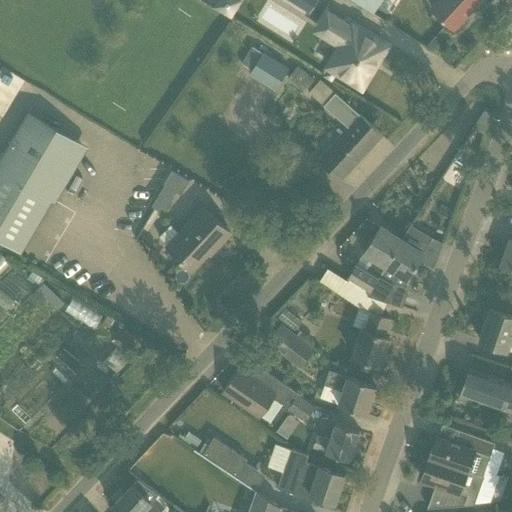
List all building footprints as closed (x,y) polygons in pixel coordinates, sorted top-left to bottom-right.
[(213,7),(229,17),(230,18),(231,18),(236,10),(241,3),(241,0),(240,0),(217,0),(213,6),(213,7)] [(350,0),(373,13),(380,0),(350,0)] [(438,0),(431,8),(453,28),(479,0),(438,0)] [(386,47),(352,26),(326,9),(313,31),(314,32),(336,46),(336,47),(323,68),(329,71),(327,74),(330,76),(334,71),(361,88),(373,69),(371,68),(376,59),(378,61),(386,47)] [(241,63),(252,70),(262,53),(251,46),(241,63)] [(275,90),(288,69),(263,53),(262,53),(252,70),(250,74),(275,90)] [(286,75),(301,89),(313,77),(298,63),(286,75)] [(340,180),(382,135),(361,114),(334,93),(323,105),(349,127),(319,160),(340,180)] [(472,128),(483,133),(491,113),(484,110),(472,128)] [(0,160),(0,238),(21,251),(82,147),(27,115),(0,160)] [(232,198),(253,187),(245,172),(224,183),(232,198)] [(155,207),(163,212),(176,191),(165,184),(152,206),(155,207)] [(167,246),(192,270),(214,246),(216,247),(230,233),(203,207),(179,233),(171,225),(159,236),(168,245),(167,246)] [(371,241),(380,226),(367,219),(359,233),(371,241)] [(385,266),(402,238),(401,238),(401,239),(380,227),(381,226),(380,226),(371,241),(364,253),(385,266)] [(264,243),(271,232),(262,227),(256,238),(264,243)] [(511,238),(510,237),(500,264),(511,268),(511,238)] [(403,291),(407,279),(414,267),(415,268),(417,264),(416,264),(423,252),(422,252),(402,240),(403,239),(402,238),(385,266),(379,277),(378,277),(370,291),(367,295),(385,301),(397,305),(403,291)] [(432,238),(423,252),(419,260),(432,268),(440,247),(442,244),(441,243),(432,238)] [(356,264),(348,277),(370,291),(378,277),(356,264)] [(74,294),(64,307),(92,327),(101,314),(74,294)] [(511,316),(490,309),(479,340),(507,350),(511,335),(511,316)] [(352,356),(379,366),(380,363),(383,364),(386,354),(384,353),(389,338),(383,335),(389,318),(371,311),(365,329),(361,327),(352,356)] [(301,366),(313,350),(280,325),(268,341),(301,366)] [(511,412),(511,383),(469,368),(460,394),(511,412)] [(268,389),(239,369),(223,391),(259,416),(272,397),(287,407),(297,393),(275,378),(268,389)] [(365,414),(375,386),(329,369),(324,385),(343,391),(338,404),(365,414)] [(297,393),(287,407),(286,409),(304,421),(315,405),(312,403),(297,393)] [(287,436),(296,419),(285,412),(276,429),(287,436)] [(325,452),(349,460),(359,431),(335,422),(329,440),(315,435),(312,445),(325,450),(325,452)] [(483,474),(495,443),(465,432),(461,444),(437,436),(429,457),(476,473),(483,474)] [(209,458),(234,477),(247,459),(214,437),(202,454),(209,458)] [(314,496),(334,503),(344,474),(305,461),(308,454),(290,448),(277,486),(294,492),(293,496),(311,503),(314,496)] [(195,449),(184,479),(173,506),(180,511),(298,511),(281,506),(281,509),(254,491),(248,487),(234,477),(209,458),(202,454),(195,449)] [(483,476),(483,474),(476,473),(429,457),(421,479),(439,486),(436,493),(433,492),(427,508),(474,505),(484,476),(483,476)] [(160,511),(151,503),(158,495),(138,479),(132,485),(112,506),(117,511),(160,511)]
